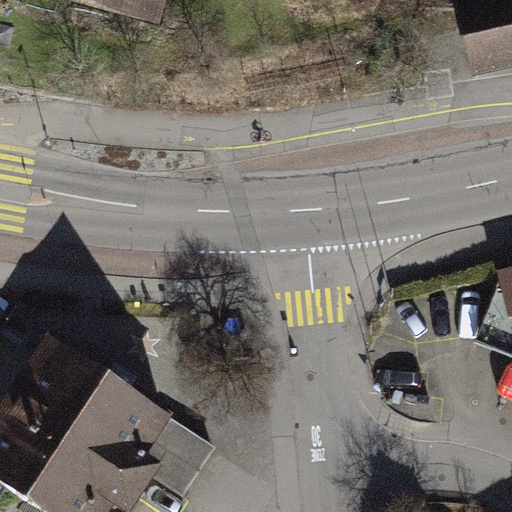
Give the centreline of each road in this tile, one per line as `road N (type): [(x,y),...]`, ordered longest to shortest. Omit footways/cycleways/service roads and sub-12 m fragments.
road 1 (secondary): [(310,214),(148,213),(0,193)]
road 2 (residential): [(337,468),(310,214)]
road 3 (secondary): [(511,178),(310,214)]
road 4 (residential): [(337,468),(441,478),(511,506)]
